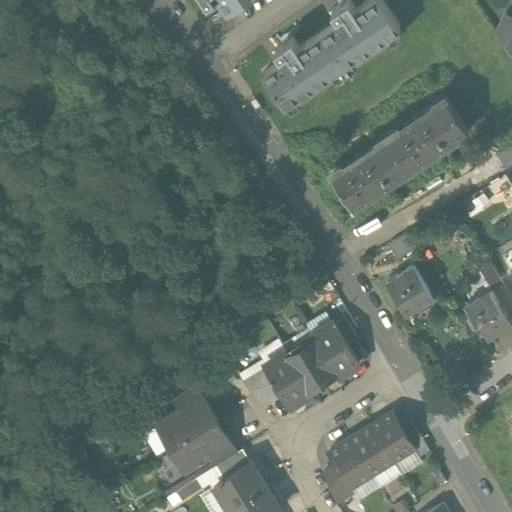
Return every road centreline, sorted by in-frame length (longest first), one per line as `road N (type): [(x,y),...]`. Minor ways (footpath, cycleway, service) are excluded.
road 1 (residential): [(208,61),(402,368)]
road 2 (residential): [(285,437),(402,368)]
